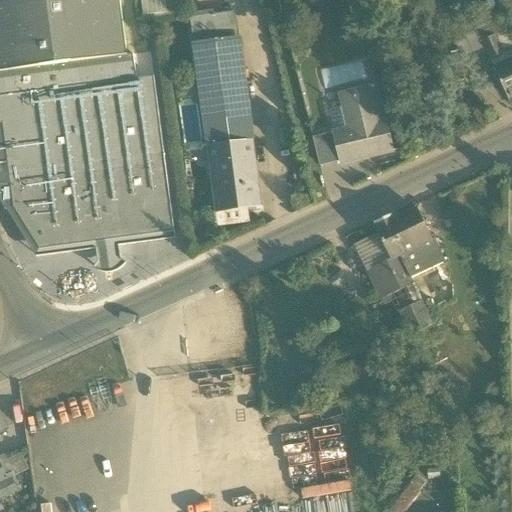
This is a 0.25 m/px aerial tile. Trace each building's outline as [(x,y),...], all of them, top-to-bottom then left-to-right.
[(0,0),(0,73),(127,57),(127,56),(119,0),(0,0)] [(218,46),(239,43),(234,13),(190,20),(192,34),(216,31),(218,42),(218,46)] [(479,33),(484,44),(497,38),(507,33),(502,22),(479,33)] [(216,31),(192,34),(194,46),(218,42),(216,31)] [(456,44),(467,65),(490,54),(484,44),(479,33),(456,44)] [(506,55),(511,52),(511,42),(507,33),(497,38),(506,55)] [(506,55),(497,38),(484,44),(490,54),(493,62),(506,55)] [(244,84),(239,43),(218,46),(195,49),(200,90),(244,84)] [(493,62),(497,70),(511,63),(511,52),(506,55),(493,62)] [(0,124),(2,124),(9,176),(163,156),(153,78),(136,80),(133,55),(127,56),(127,57),(0,73),(0,124)] [(511,63),(497,70),(511,100),(511,99),(511,63)] [(209,148),(251,142),(244,84),(200,90),(209,148)] [(341,161),(342,164),(392,152),(384,121),(379,122),(371,89),(340,96),(348,130),(334,133),(341,161)] [(313,139),(319,166),(341,161),(334,133),(313,139)] [(251,142),(209,148),(217,212),(260,206),(251,142)] [(13,209),(39,251),(174,233),(163,156),(9,176),(13,209)] [(379,235),(392,260),(392,261),(399,258),(432,242),(416,210),(394,221),(392,216),(374,225),(379,235)] [(354,246),(367,272),(392,260),(379,235),(354,246)] [(432,242),(399,258),(411,280),(443,265),(432,242)] [(414,285),(411,280),(399,258),(392,261),(392,260),(367,272),(377,293),(381,300),(391,296),(391,295),(414,285)] [(391,296),(399,313),(421,302),(422,302),(414,285),(391,295),(391,296)] [(432,327),(421,302),(399,313),(414,343),(427,337),(423,331),(432,327)] [(0,468),(0,494),(10,490),(5,479),(0,468)]
